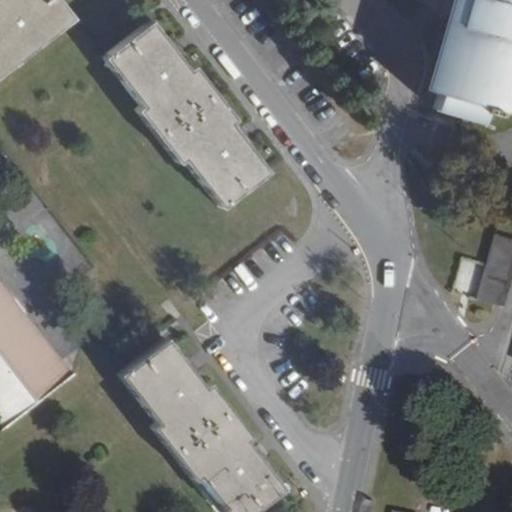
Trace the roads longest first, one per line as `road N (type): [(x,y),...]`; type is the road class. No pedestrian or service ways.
road 1 (residential): [(359,211),(194,0)]
road 2 (residential): [(377,359),(345,511)]
